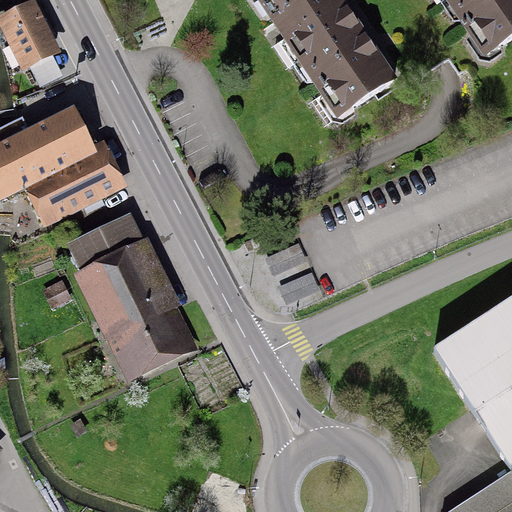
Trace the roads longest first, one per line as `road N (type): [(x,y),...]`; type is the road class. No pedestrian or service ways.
road 1 (secondary): [(68,0),(256,359)]
road 2 (residential): [(511,245),(256,359)]
road 3 (secondary): [(394,511),(397,485),(378,447),(341,429),(306,435)]
